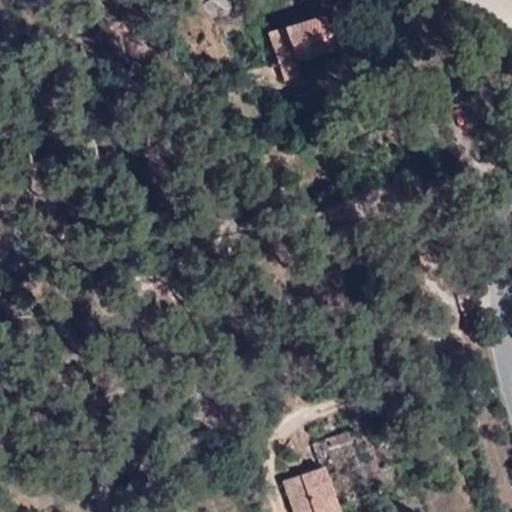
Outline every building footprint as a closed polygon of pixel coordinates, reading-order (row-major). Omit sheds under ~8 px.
[(295,68),(310,61),(349,42),(336,10),(282,37),(295,68)] [(315,73),(310,61),(295,68),(301,80),(315,73)] [(0,235),(17,223),(0,199),(0,235)] [(280,487),(290,511),(318,511),(303,477),(280,487)] [(272,511),(290,511),(280,487),(265,494),(272,511)]
